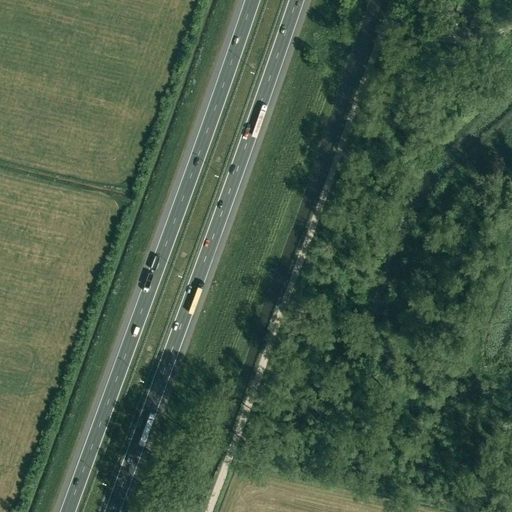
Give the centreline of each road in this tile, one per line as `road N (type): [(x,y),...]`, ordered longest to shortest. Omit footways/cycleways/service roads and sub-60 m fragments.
road 1 (motorway): [(111,511),(296,0)]
road 2 (motorway): [(251,0),(66,511)]
road 3 (track): [(209,511),(385,22)]
